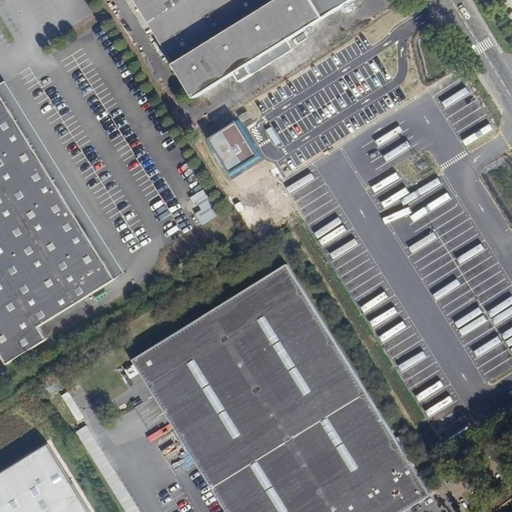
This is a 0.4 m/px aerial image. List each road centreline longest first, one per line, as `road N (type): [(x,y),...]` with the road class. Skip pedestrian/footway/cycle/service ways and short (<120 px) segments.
road 1 (unknown): [(49,70),(75,56),(98,64),(179,198),(168,219),(148,230)]
road 2 (unknown): [(148,230),(49,70)]
